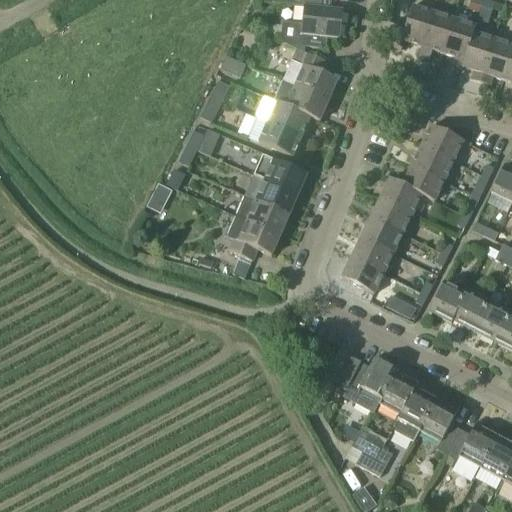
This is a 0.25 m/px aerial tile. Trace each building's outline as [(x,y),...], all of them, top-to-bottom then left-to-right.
[(273,0),(273,4),(304,8),(310,8),(311,0),(335,0),(343,1),(343,0),(273,0)] [(471,0),(470,6),(480,9),(483,1),(479,0),(471,0)] [(483,1),(480,9),(492,12),(495,4),(483,1)] [(296,52),(327,66),(328,65),(304,55),(305,49),(325,51),(326,39),(339,40),(342,12),(310,8),(304,8),(302,27),(282,24),(281,39),(284,40),(284,46),(296,51),(296,52)] [(419,58),(433,15),(411,8),(404,32),(394,28),(391,40),(422,50),(419,58)] [(443,56),(454,22),(433,15),(419,58),(429,61),(432,52),(443,56)] [(461,72),(474,28),(454,22),(443,56),(455,60),(452,69),(461,72)] [(480,85),(494,41),(474,35),(476,29),(474,28),(461,72),(462,70),(473,73),(470,82),(480,85)] [(504,83),(511,56),(511,47),(494,41),(480,85),(489,88),(492,79),(504,83)] [(282,83),(328,103),(337,83),(323,76),(327,66),(296,52),(282,83)] [(246,67),(227,58),(225,58),(220,71),(240,80),(246,67)] [(274,103),(320,122),(328,103),(282,83),(274,103)] [(220,109),(229,91),(218,86),(209,104),(220,109)] [(256,120),(300,140),(309,120),(319,124),(320,122),(274,103),(276,104),(267,124),(256,119),(256,120)] [(220,109),(209,104),(199,122),(211,127),(220,109)] [(256,120),(255,121),(247,140),(291,160),(300,140),(256,120)] [(420,148),(453,164),(463,143),(430,127),(420,148)] [(196,153),(203,139),(193,133),(186,148),(196,153)] [(196,153),(186,148),(178,164),(188,169),(196,153)] [(411,168),(444,184),(453,164),(420,148),(411,168)] [(253,178),(255,178),(298,197),(307,176),(262,157),(253,178)] [(511,205),(511,169),(505,166),(491,195),(511,205)] [(481,177),(489,181),(494,170),(486,167),(481,177)] [(411,168),(402,187),(401,188),(421,197),(421,198),(434,205),(444,184),(411,168)] [(165,186),(175,192),(184,178),(173,172),(165,186)] [(481,177),(476,188),(483,191),(489,181),(481,177)] [(245,197),(255,201),(289,216),(298,197),(255,178),(253,178),(245,197)] [(412,217),(421,198),(421,197),(401,188),(402,187),(389,181),(379,201),(412,217)] [(158,186),(154,194),(168,201),(172,193),(158,186)] [(236,218),(280,237),(289,216),(255,201),(245,197),(236,218)] [(370,221),(402,237),(412,217),(379,201),(370,221)] [(462,218),(469,221),(474,210),(467,206),(462,218)] [(271,258),(280,237),(246,223),(236,218),(227,239),(233,242),(229,253),(240,258),(252,263),(257,252),(271,258)] [(462,218),(457,227),(464,231),(469,221),(462,218)] [(360,241),(393,257),(402,237),(370,221),(360,241)] [(498,235),(487,230),(483,238),(494,243),(498,235)] [(351,261),(383,277),(393,257),(360,241),(351,261)] [(447,258),(452,248),(446,245),(440,255),(447,258)] [(459,255),(471,260),(475,251),(463,245),(459,255)] [(499,254),(510,260),(511,261),(511,259),(511,250),(503,246),(499,254)] [(506,268),(510,260),(499,254),(494,263),(506,268)] [(447,258),(440,255),(435,266),(441,269),(447,258)] [(245,282),(252,263),(240,258),(232,277),(245,282)] [(351,261),(341,281),(374,297),(383,277),(351,261)] [(427,298),(432,287),(426,284),(420,294),(427,298)] [(452,322),(452,321),(464,297),(463,296),(443,286),(429,313),(451,324),(452,322)] [(473,332),(487,305),(465,293),(463,296),(464,297),(452,321),(452,322),(473,332)] [(427,298),(420,294),(414,305),(422,308),(427,298)] [(416,311),(405,305),(400,317),(410,323),(416,311)] [(494,343),(509,316),(487,305),(473,332),(494,343)] [(511,317),(509,316),(494,343),(511,352),(511,317)] [(380,407),(399,370),(398,369),(396,374),(386,369),(389,365),(376,358),(370,370),(359,364),(346,389),(357,395),(360,396),(361,402),(372,408),(377,405),(380,407)] [(346,389),(359,364),(349,359),(336,384),(346,389)] [(398,422),(417,386),(407,381),(410,376),(399,370),(380,407),(400,417),(397,422),(398,422)] [(420,434),(419,433),(436,401),(426,396),(429,392),(417,386),(398,422),(400,423),(394,434),(414,444),(420,434)] [(446,459),(460,432),(450,427),(460,408),(448,402),(446,406),(436,401),(419,433),(420,434),(441,445),(436,454),(446,459)] [(479,470),(497,438),(488,433),(490,429),(478,422),(470,437),(460,432),(446,459),(456,464),(458,459),(479,470)] [(500,481),(511,459),(511,440),(509,439),(507,443),(497,438),(479,470),(500,481)] [(351,450),(361,455),(376,463),(380,454),(382,452),(356,439),(351,450)] [(380,454),(376,463),(361,455),(355,467),(380,480),(390,460),(380,454)] [(511,459),(500,481),(511,487),(511,459)] [(383,509),(389,511),(391,511),(397,508),(396,499),(389,496),(382,501),(383,509)]
